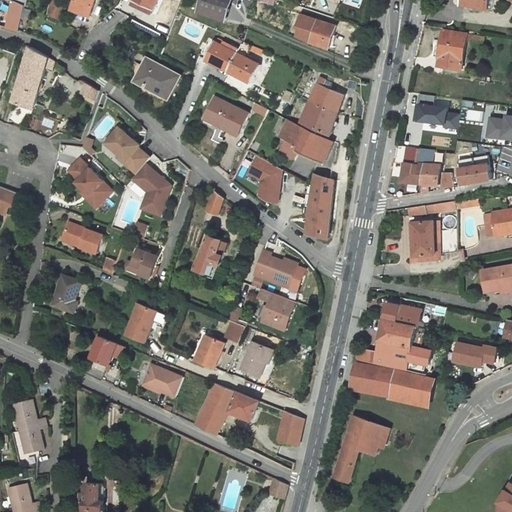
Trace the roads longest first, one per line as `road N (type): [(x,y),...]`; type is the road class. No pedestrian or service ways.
road 1 (unclassified): [(353,271),(332,265),(231,193),(137,106),(39,43),(0,32)]
road 2 (unclassified): [(58,368),(305,482)]
road 3 (primary): [(366,206),(403,0)]
road 4 (residential): [(43,162),(49,175),(21,351)]
road 5 (primary): [(321,415),(353,271)]
road 6 (residential): [(366,206),(511,184)]
road 7 (residential): [(53,511),(58,368)]
